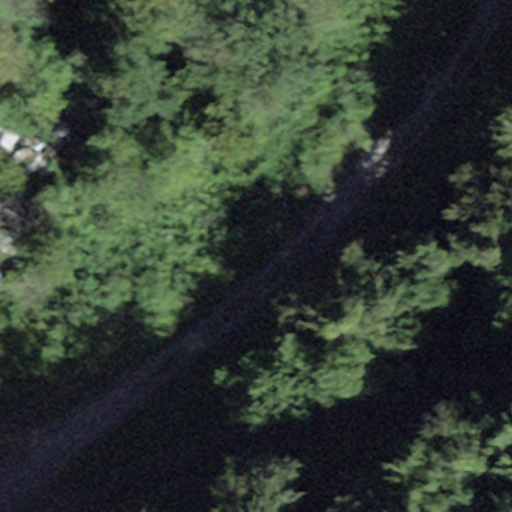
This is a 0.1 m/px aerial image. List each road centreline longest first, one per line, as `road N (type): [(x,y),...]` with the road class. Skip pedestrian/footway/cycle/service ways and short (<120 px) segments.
road 1 (track): [(494,0),(322,243),(177,362),(43,425),(0,460)]
road 2 (track): [(49,511),(246,431),(485,383),(511,370)]
